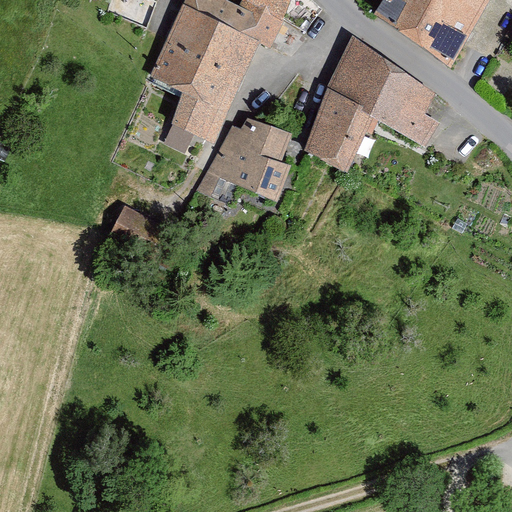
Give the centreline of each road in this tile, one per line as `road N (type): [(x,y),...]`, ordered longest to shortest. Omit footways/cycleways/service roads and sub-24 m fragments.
road 1 (track): [(34,511),(118,190),(171,213),(238,124)]
road 2 (track): [(511,453),(456,461),(289,511)]
road 3 (residential): [(332,0),(511,140)]
